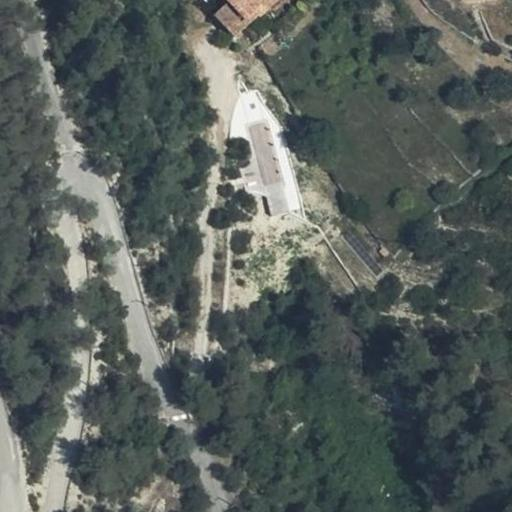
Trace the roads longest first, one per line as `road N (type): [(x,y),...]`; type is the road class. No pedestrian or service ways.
road 1 (residential): [(230,511),(153,360),(90,174)]
road 2 (residential): [(90,174),(66,179),(58,197),(83,334),(54,511)]
road 3 (unclassified): [(30,0),(90,174)]
